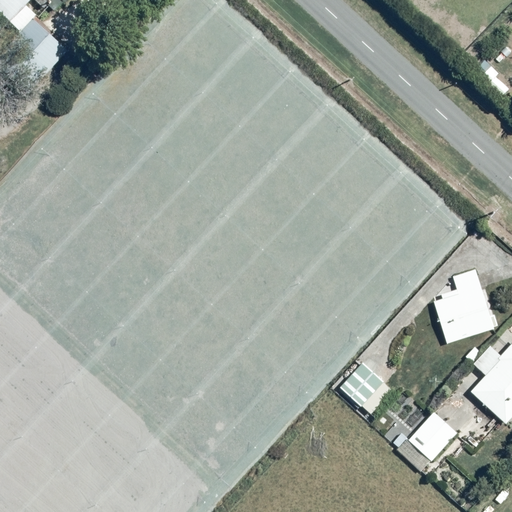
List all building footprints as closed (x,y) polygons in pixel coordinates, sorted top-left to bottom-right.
[(30,0),(44,0),(56,12),(66,0),(0,0),(0,11),(18,31),(37,15),(25,6),(30,0)] [(434,301),(447,344),(494,330),(476,271),(453,278),(459,294),(434,301)] [(511,345),(470,394),(507,423),(511,417),(511,345)] [(381,382),(359,362),(336,388),(357,408),(381,382)] [(454,434),(430,410),(393,448),(418,472),(454,434)]
